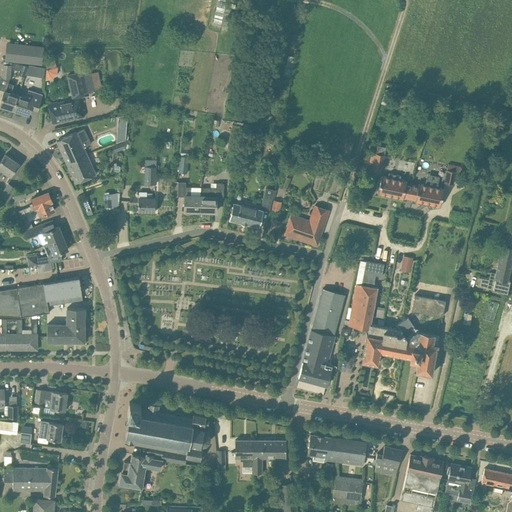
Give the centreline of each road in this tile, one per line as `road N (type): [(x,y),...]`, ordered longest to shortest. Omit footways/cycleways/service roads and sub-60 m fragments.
road 1 (residential): [(323,256),(406,0)]
road 2 (residential): [(323,256),(205,232),(92,256)]
road 3 (unclassified): [(511,443),(287,403)]
road 4 (unclassified): [(287,403),(114,372)]
road 5 (tertiary): [(92,256),(47,160),(0,126)]
road 6 (residential): [(287,403),(323,256)]
road 7 (tertiary): [(95,511),(114,372)]
